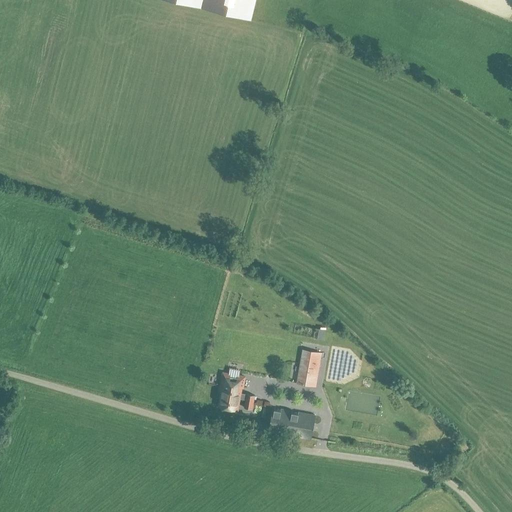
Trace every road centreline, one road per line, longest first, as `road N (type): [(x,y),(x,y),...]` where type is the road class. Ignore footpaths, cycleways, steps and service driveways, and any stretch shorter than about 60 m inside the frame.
road 1 (unclassified): [(263,441),(0,372)]
road 2 (unclassified): [(263,441),(420,472),(451,485),(480,511)]
